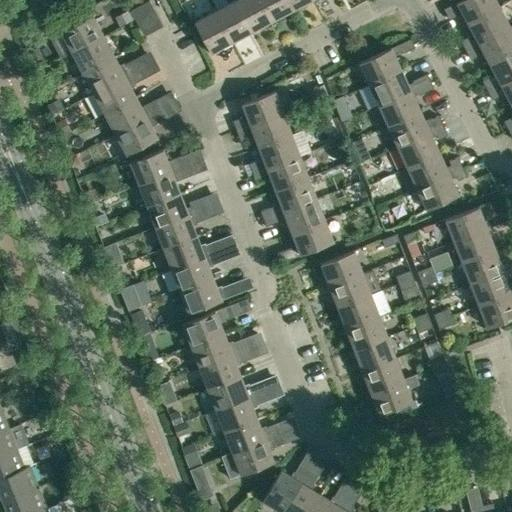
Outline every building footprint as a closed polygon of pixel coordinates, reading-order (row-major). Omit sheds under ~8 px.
[(140,5),(144,14),(154,9),(150,0),(140,5)] [(235,0),(234,0),(215,11),(232,42),(252,31),(235,0)] [(235,0),(252,31),(272,20),(261,0),(235,0)] [(287,0),(261,0),(272,20),(293,9),(287,0)] [(287,0),(293,9),(309,0),(287,0)] [(460,0),(457,2),(468,22),(498,6),(495,0),(460,0)] [(452,4),(444,9),(449,19),(458,15),(452,4)] [(131,10),(135,19),(144,14),(140,5),(131,10)] [(498,6),(468,22),(478,43),(509,26),(498,6)] [(232,42),(215,11),(194,22),(211,53),(232,42)] [(92,15),(61,31),(51,37),(62,58),(72,52),(103,35),(92,15)] [(489,63),(511,50),(511,31),(509,26),(478,43),(489,63)] [(83,72),(114,56),(103,35),(72,52),(83,72)] [(466,50),(474,46),(469,36),(461,41),(466,50)] [(411,38),(396,45),(400,53),(414,47),(411,38)] [(479,55),(474,46),(466,50),(471,60),(479,55)] [(391,48),(359,62),(369,83),(400,68),(391,48)] [(511,77),(511,50),(489,63),(500,83),(511,77)] [(94,93),(125,76),(114,56),(83,72),(94,93)] [(124,64),(129,73),(138,69),(133,59),(124,64)] [(410,89),(400,68),(369,83),(378,104),(410,89)] [(138,69),(129,73),(134,83),(143,78),(138,69)] [(412,80),(416,87),(430,81),(426,73),(412,80)] [(136,96),(125,76),(94,93),(105,113),(136,96)] [(482,81),(487,91),(496,86),(491,77),(482,81)] [(511,103),(511,77),(500,83),(511,104),(511,103)] [(430,81),(416,87),(419,94),(433,88),(430,81)] [(501,95),(496,86),(487,91),(492,100),(501,95)] [(420,110),(410,89),(378,104),(388,125),(420,110)] [(242,103),(250,125),(283,112),(275,90),(242,103)] [(147,117),(136,96),(105,113),(116,133),(147,117)] [(151,114),(160,109),(155,100),(146,104),(151,114)] [(160,109),(151,114),(156,123),(164,119),(160,109)] [(430,131),(420,110),(388,125),(398,146),(430,131)] [(291,133),(283,112),(250,125),(259,146),(291,133)] [(429,119),(434,129),(443,125),(438,115),(429,119)] [(147,117),(116,133),(127,154),(158,137),(147,117)] [(237,131),(245,127),(241,117),(233,121),(237,131)] [(443,125),(434,129),(438,139),(447,135),(443,125)] [(245,127),(237,131),(240,141),(249,137),(245,127)] [(398,146),(408,167),(439,153),(430,131),(398,146)] [(259,146),(267,168),(300,155),(291,133),(259,146)] [(139,183),(171,171),(168,161),(163,149),(130,161),(139,183)] [(449,173),(439,153),(408,167),(417,188),(449,173)] [(300,155),(267,168),(275,190),(308,177),(300,155)] [(177,170),(185,166),(182,156),(173,159),(177,170)] [(449,161),(453,170),(462,166),(458,157),(449,161)] [(249,163),(253,173),(262,170),(258,160),(249,163)] [(185,166),(177,170),(180,179),(189,175),(185,166)] [(462,166),(453,170),(458,180),(467,176),(462,166)] [(262,170),(253,173),(257,183),(266,180),(262,170)] [(180,192),(171,171),(139,183),(147,205),(180,192)] [(449,173),(417,188),(427,209),(459,194),(449,173)] [(316,198),(308,177),(275,190),(284,211),(316,198)] [(188,214),(180,192),(147,205),(155,226),(188,214)] [(292,233),(325,220),(316,198),(284,211),(292,233)] [(189,202),(193,212),(202,208),(198,199),(189,202)] [(263,219),(278,213),(275,205),(261,211),(263,219)] [(478,206),(445,219),(454,240),(486,228),(478,206)] [(202,208),(193,212),(197,222),(206,218),(202,208)] [(281,220),(278,213),(263,219),(266,226),(281,220)] [(196,235),(188,214),(155,226),(164,248),(196,235)] [(325,220),(292,233),(300,254),(333,241),(325,220)] [(486,228),(454,240),(462,262),(495,249),(486,228)] [(418,230),(403,235),(406,242),(420,237),(418,230)] [(396,234),(382,240),(385,247),(399,241),(396,234)] [(172,269),(205,257),(196,235),(164,248),(172,269)] [(210,254),(219,252),(214,241),(206,244),(210,254)] [(291,248),(277,254),(280,262),(295,256),(291,248)] [(495,249),(462,262),(471,283),(503,271),(495,249)] [(354,250),(321,263),(330,285),(362,272),(354,250)] [(219,252),(210,254),(214,264),(223,261),(219,252)] [(172,269),(180,291),(213,278),(205,257),(172,269)] [(420,279),(434,273),(432,266),(417,271),(420,279)] [(399,283),(413,277),(410,270),(396,276),(399,283)] [(503,271),(471,283),(479,305),(511,292),(503,271)] [(371,293),(362,272),(330,285),(338,306),(371,293)] [(434,273),(420,279),(423,286),(437,280),(434,273)] [(413,277),(399,283),(402,290),(416,285),(413,277)] [(222,300),(213,278),(180,291),(189,312),(222,300)] [(231,283),(222,287),(226,298),(235,294),(231,283)] [(511,292),(479,305),(488,327),(511,317),(511,292)] [(379,315),(371,293),(338,306),(346,328),(379,315)] [(229,305),(220,309),(224,319),(233,316),(229,305)] [(436,321),(451,316),(448,308),(434,314),(436,321)] [(138,336),(139,336),(150,331),(142,310),(130,315),(138,336)] [(182,323),(191,345),(224,332),(215,311),(182,323)] [(415,325),(430,320),(427,312),(412,318),(415,325)] [(346,328),(355,349),(388,336),(379,315),(346,328)] [(451,316),(436,321),(439,328),(453,323),(451,316)] [(1,324),(5,334),(19,328),(15,318),(1,324)] [(430,320),(415,325),(418,333),(432,327),(430,320)] [(232,353),(224,332),(191,345),(199,366),(232,353)] [(396,358),(388,336),(355,349),(363,371),(396,358)] [(233,342),(237,352),(246,348),(242,338),(233,342)] [(246,348),(237,352),(241,362),(250,358),(246,348)] [(208,388),(240,375),(232,353),(199,366),(208,388)] [(446,362),(444,357),(443,355),(429,361),(432,368),(446,362)] [(404,379),(396,358),(363,371),(371,392),(404,379)] [(446,362),(432,368),(434,375),(449,369),(446,362)] [(208,388),(216,409),(249,396),(240,375),(208,388)] [(404,379),(371,392),(380,414),(413,401),(404,379)] [(250,384),(254,394),(263,391),(259,381),(250,384)] [(266,401),(263,391),(254,394),(257,404),(266,401)] [(257,418),(249,396),(216,409),(224,431),(257,418)] [(0,430),(9,428),(1,407),(0,407),(0,430)] [(257,418),(224,431),(233,452),(265,439),(257,418)] [(266,427),(270,437),(279,433),(275,423),(266,427)] [(9,428),(0,430),(0,454),(17,448),(9,428)] [(283,443),(279,433),(270,437),(274,447),(283,443)] [(274,461),(265,439),(233,452),(241,474),(274,461)] [(25,445),(17,448),(0,454),(0,478),(30,466),(33,465),(25,445)] [(304,478),(309,469),(300,464),(295,472),(304,478)] [(38,487),(30,466),(0,478),(0,493),(3,501),(38,487)] [(309,469),(304,478),(313,484),(318,475),(309,469)] [(262,500),(282,511),(300,482),(281,470),(262,500)] [(282,511),(308,511),(320,494),(300,482),(282,511)] [(33,511),(46,507),(38,487),(3,501),(7,511),(33,511)] [(334,496),(343,502),(348,493),(339,488),(334,496)] [(357,499),(348,493),(343,502),(352,507),(357,499)] [(308,511),(336,511),(340,506),(320,494),(308,511)] [(482,504),(484,511),(493,511),(495,511),(493,502),(482,504)]
